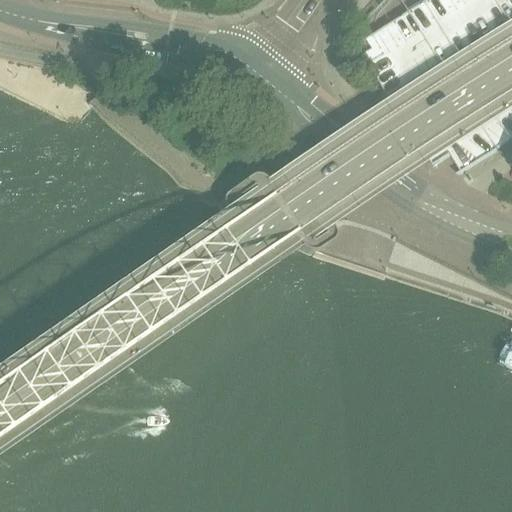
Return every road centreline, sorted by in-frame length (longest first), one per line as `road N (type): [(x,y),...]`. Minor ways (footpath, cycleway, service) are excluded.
road 1 (primary): [(0,411),(511,67)]
road 2 (tertiary): [(256,77),(388,193),(511,255)]
road 3 (tertiary): [(511,230),(432,198),(310,106),(256,77)]
road 4 (tertiary): [(256,77),(219,56),(0,11)]
